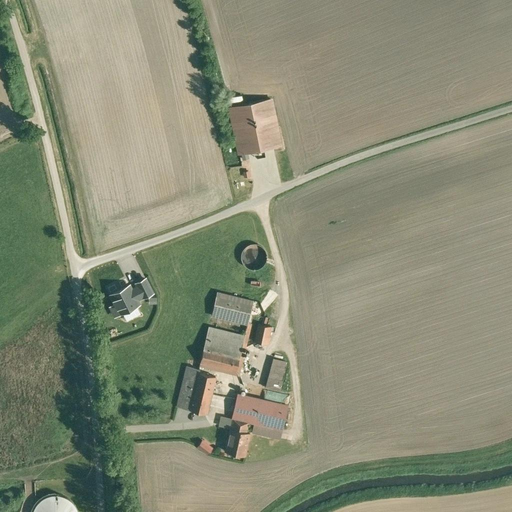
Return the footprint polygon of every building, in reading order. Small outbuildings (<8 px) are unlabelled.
[(271,98),(230,107),(239,153),(280,145),(271,98)] [(266,261),(267,256),(266,251),(263,247),(258,245),(254,244),(249,245),(245,248),(242,252),(241,257),(242,262),(245,266),(249,268),(254,269),(259,268),(263,265),(266,261)] [(137,282),(138,286),(143,295),(144,296),(152,292),(145,278),(137,282)] [(131,289),(129,285),(111,294),(116,304),(110,307),(114,315),(138,303),(136,299),(143,295),(138,286),(131,289)] [(253,301),(217,292),(212,315),(248,324),(253,301)] [(271,326),(258,324),(255,342),(267,344),(271,326)] [(245,336),(209,327),(204,346),(240,355),(245,336)] [(240,355),(204,346),(200,362),(236,371),(240,355)] [(285,361),(273,358),(271,368),(282,371),(285,361)] [(215,376),(198,372),(199,369),(187,366),(177,406),(206,413),(215,376)] [(278,403),(238,394),(233,418),(248,421),(273,427),(278,403)] [(248,421),(233,418),(231,428),(246,432),(248,421)] [(231,428),(230,428),(225,451),(244,455),(250,433),(246,432),(231,428)] [(194,446),(205,455),(211,447),(200,438),(194,446)] [(278,448),(263,458),(266,463),(282,454),(278,448)] [(25,511),(73,511),(51,488),(25,511)]
